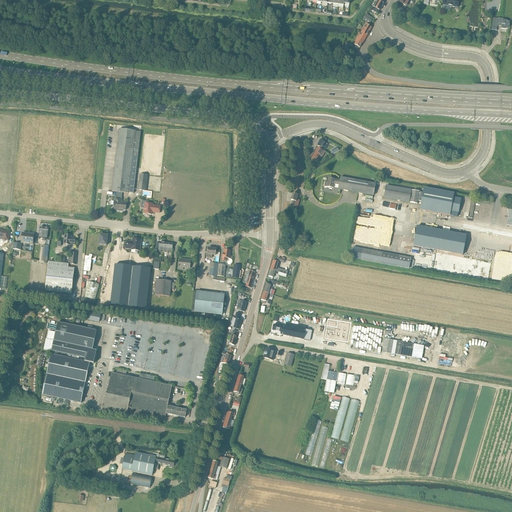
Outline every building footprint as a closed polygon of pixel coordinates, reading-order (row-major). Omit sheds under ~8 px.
[(379,11),(383,4),(376,0),(373,7),(379,11)] [(398,9),(396,13),(400,16),(401,16),(402,15),(402,14),(405,10),(402,9),(399,7),(398,9)] [(364,17),(363,20),(369,24),(373,18),(369,16),(367,19),(364,17)] [(497,19),(492,18),(491,30),(496,31),(497,27),(498,27),(499,26),(500,26),(502,26),(502,29),(505,29),(506,29),(507,29),(508,28),(509,27),(509,26),(509,25),(509,24),(509,23),(508,22),(508,21),(507,21),(506,21),(503,20),(503,19),(497,18),(497,19)] [(360,35),(365,38),(371,28),(366,25),(360,35)] [(360,48),(365,38),(360,35),(354,45),(360,48)] [(133,193),(139,151),(141,132),(136,131),(119,129),(112,191),(116,192),(116,198),(115,198),(115,201),(114,201),(113,210),(122,211),(122,210),(126,210),(127,202),(121,202),(122,198),(121,198),(122,192),(128,193),(133,193)] [(328,144),(325,143),(327,139),(324,137),(322,140),(320,139),(317,145),(321,148),(322,148),(325,150),(328,144)] [(322,157),(325,152),(322,150),(318,148),(311,159),(316,161),(320,155),(322,157)] [(146,190),(147,177),(140,176),(138,190),(146,190)] [(376,184),(340,177),(339,181),(335,180),(335,179),(328,178),(328,182),(325,182),(324,186),(327,187),(329,187),(329,188),(332,189),(332,188),(333,188),(334,184),(339,185),(338,189),(373,196),(376,184)] [(409,202),(411,190),(386,185),(384,198),(409,202)] [(454,193),(424,188),(423,193),(412,191),(410,202),(417,203),(417,201),(421,201),(420,210),(450,215),(450,211),(458,213),(461,199),(453,198),(454,193)] [(142,200),(141,208),(144,208),(144,214),(145,214),(145,215),(147,215),(148,214),(152,215),(152,212),(155,212),(159,213),(160,206),(156,205),(153,205),(153,204),(149,204),(149,201),(142,200)] [(463,255),(465,245),(466,235),(416,226),(415,236),(413,246),(463,255)] [(39,233),(39,236),(40,237),(47,237),(48,228),(40,227),(39,233)] [(8,241),(9,232),(0,230),(0,241),(2,242),(2,241),(8,241)] [(22,233),(21,243),(32,244),(34,235),(22,233)] [(100,234),(99,245),(107,246),(108,235),(100,234)] [(75,245),(75,238),(71,238),(71,236),(64,235),(63,244),(70,245),(70,244),(75,245)] [(139,251),(141,240),(133,239),(132,242),(126,241),(125,248),(131,249),(131,250),(139,251)] [(164,243),(164,250),(163,252),(167,253),(168,251),(172,252),(173,244),(164,243)] [(207,257),(212,258),(212,255),(216,255),(216,249),(208,248),(207,257)] [(218,264),(217,276),(224,277),(225,265),(226,261),(227,258),(230,259),(230,254),(230,251),(224,250),(223,258),(222,258),(222,260),(223,261),(222,265),(218,264)] [(437,253),(433,271),(486,281),(489,263),(437,253)] [(190,269),(191,260),(179,259),(178,269),(183,270),(183,268),(190,269)] [(48,261),(44,290),(71,294),(74,268),(68,268),(68,264),(48,261)] [(218,264),(211,263),(209,276),(216,277),(218,264)] [(114,265),(110,305),(145,310),(150,269),(114,265)] [(246,278),(253,280),(255,272),(250,271),(249,271),(248,274),(247,274),(246,278)] [(253,280),(246,278),(245,278),(244,282),(245,282),(244,284),(246,284),(245,288),(247,288),(248,287),(251,288),(253,280)] [(170,297),(171,282),(171,281),(156,280),(155,295),(170,297)] [(95,300),(100,285),(88,282),(84,297),(95,300)] [(266,284),(263,292),(268,293),(271,294),(272,290),(273,286),(270,286),(271,285),(266,284)] [(222,315),(225,294),(213,293),(194,291),(191,312),(222,315)] [(241,301),(238,310),(244,312),(246,303),(244,302),(241,301)] [(79,309),(73,308),(71,318),(78,319),(79,309)] [(56,310),(54,315),(56,317),(58,318),(60,320),(64,320),(67,320),(69,318),(70,316),(71,313),(63,311),(56,310)] [(85,318),(85,319),(99,322),(99,318),(100,314),(87,311),(85,318)] [(233,318),(231,326),(234,327),(235,327),(234,328),(239,329),(239,328),(241,320),(236,319),(233,318)] [(325,318),(321,341),(344,345),(348,322),(325,318)] [(51,354),(42,395),(81,403),(90,363),(94,364),(97,351),(93,350),(97,331),(58,322),(52,351),(51,351),(85,359),(85,361),(51,354)] [(306,327),(286,323),(285,327),(279,326),(280,324),(276,323),(276,325),(273,325),(272,330),(281,332),(281,334),(303,339),(306,327)] [(231,336),(228,335),(227,341),(230,341),(229,344),(234,345),(236,337),(232,336),(231,336)] [(408,343),(403,342),(384,339),(382,352),(391,354),(400,355),(406,356),(412,357),(412,358),(422,359),(424,346),(414,345),(414,344),(408,343)] [(273,361),(276,351),(266,348),(263,358),(273,361)] [(291,367),(294,355),(287,353),(284,365),(291,367)] [(229,365),(231,356),(226,355),(225,358),(223,358),(222,363),(223,363),(229,365)] [(126,376),(127,372),(117,370),(116,374),(111,373),(104,409),(127,413),(128,408),(165,416),(166,414),(185,418),(186,410),(178,408),(179,404),(176,403),(175,408),(168,406),(172,386),(165,384),(166,379),(160,378),(159,383),(154,382),(155,377),(140,374),(139,378),(126,376)] [(326,380),(324,392),(334,394),(336,382),(333,381),(327,380),(326,380)] [(240,388),(241,385),(236,383),(233,391),(236,392),(236,394),(241,395),(243,389),(240,388)] [(223,425),(223,427),(225,428),(228,428),(230,429),(231,426),(228,426),(230,420),(231,416),(234,417),(235,413),(232,413),(233,411),(230,410),(229,412),(227,412),(225,418),(223,425)] [(125,454),(122,469),(152,476),(154,469),(155,463),(159,464),(168,466),(169,466),(172,467),(173,467),(174,461),(164,459),(165,456),(160,455),(157,454),(156,457),(136,453),(135,456),(125,454)] [(226,469),(229,460),(222,458),(220,467),(226,469)] [(214,474),(215,471),(210,469),(208,478),(215,480),(216,475),(214,474)] [(150,488),(152,477),(133,473),(130,484),(150,488)] [(222,484),(221,487),(227,489),(228,489),(229,486),(228,486),(230,481),(230,480),(226,479),(224,478),(222,484)]
